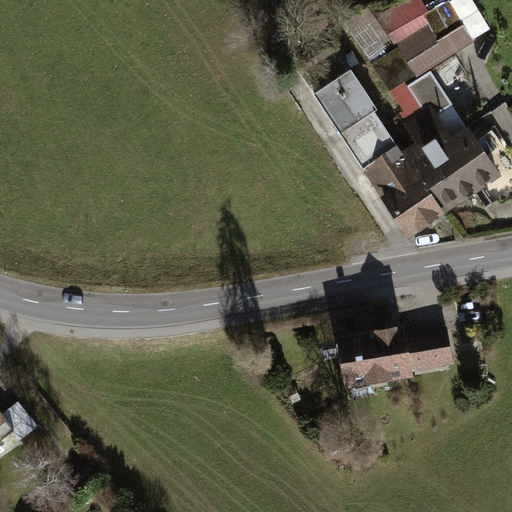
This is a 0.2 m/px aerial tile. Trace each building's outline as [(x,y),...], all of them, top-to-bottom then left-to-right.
[(433,41),(375,76),(395,109),(482,58),(453,9),(431,22),(433,41)] [(370,61),(388,49),(366,12),(347,23),(370,61)] [(353,162),(390,143),(352,70),(315,89),(353,162)] [(426,158),(376,190),(415,249),(511,186),(511,183),(476,128),(455,142),(438,116),(411,134),(426,158)] [(449,330),(341,346),(348,395),(456,379),(449,330)] [(0,425),(22,405),(0,381),(0,425)]
